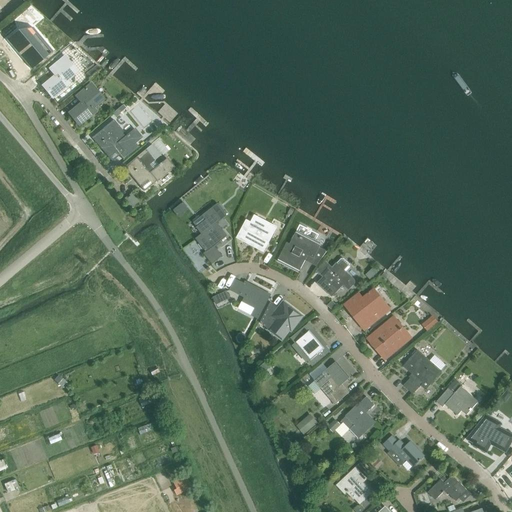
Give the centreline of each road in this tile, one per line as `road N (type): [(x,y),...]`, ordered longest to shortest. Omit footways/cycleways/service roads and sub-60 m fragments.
road 1 (unclassified): [(506,511),(500,495),(388,392),(325,311),(288,280),(238,267),(213,281)]
road 2 (residential): [(256,511),(167,323),(82,214)]
road 3 (unclassified): [(82,214),(0,114)]
